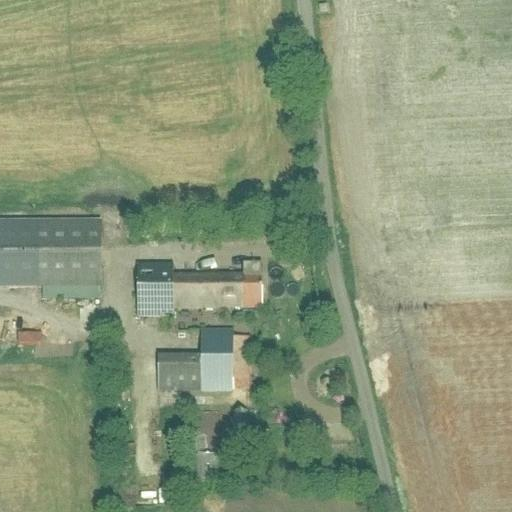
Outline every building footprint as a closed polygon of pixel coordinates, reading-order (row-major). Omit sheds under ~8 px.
[(101,226),(0,225),(0,289),(101,290),(101,226)] [(137,269),(138,317),(138,321),(160,321),(160,318),(174,318),(174,312),(262,311),(261,267),(244,268),(244,279),(219,279),(219,276),(173,277),(173,268),(137,269)] [(200,395),(232,396),(232,395),(249,395),(248,341),(233,341),(233,333),(201,333),(201,360),(158,360),(158,395),(200,395)] [(318,388),(328,394),(336,382),(327,376),(318,388)] [(247,414),(233,415),(234,437),(248,436),(247,414)]
